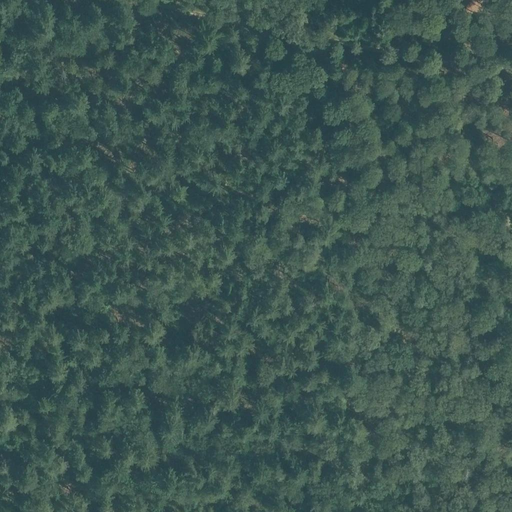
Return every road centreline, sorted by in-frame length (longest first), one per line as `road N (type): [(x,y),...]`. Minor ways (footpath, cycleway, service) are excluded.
road 1 (track): [(511,61),(159,0)]
road 2 (track): [(428,50),(511,213)]
